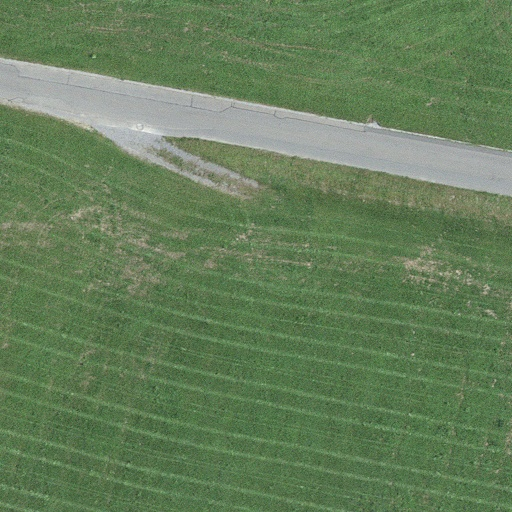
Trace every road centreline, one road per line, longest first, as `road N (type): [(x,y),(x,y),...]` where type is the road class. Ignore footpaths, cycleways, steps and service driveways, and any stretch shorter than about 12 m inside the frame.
road 1 (unclassified): [(0,85),(511,177)]
road 2 (track): [(296,209),(183,166),(103,103)]
